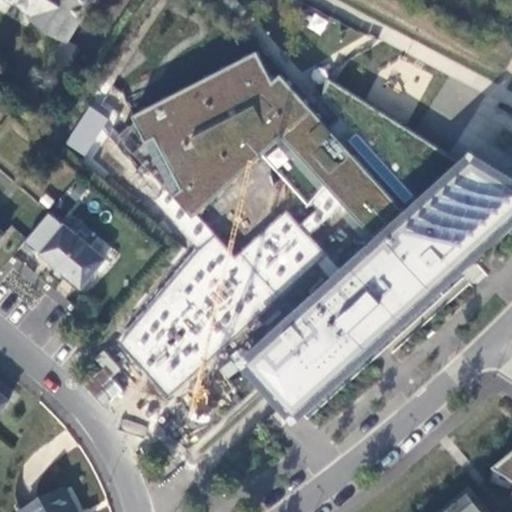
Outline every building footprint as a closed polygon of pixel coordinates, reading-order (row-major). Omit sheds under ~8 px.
[(61,40),(85,0),(12,0),(31,11),(28,18),(61,40)] [(310,383),(318,392),(455,267),(471,259),(501,233),(505,229),(509,224),(511,219),(511,195),(509,193),(502,187),(450,154),(413,131),(405,126),(364,100),(335,82),(327,77),(321,94),(335,109),(323,119),(282,73),(274,80),(258,50),(133,114),(194,216),(263,154),(307,206),(327,182),(381,243),(252,359),(264,372),(271,367),(298,394),(310,383)] [(88,106),(65,144),(85,157),(109,118),(88,106)] [(511,173),(463,145),(450,154),(502,187),(509,193),(511,195),(511,173)] [(84,287),(115,249),(100,236),(91,247),(66,225),(42,253),(84,287)] [(0,410),(9,400),(0,393),(0,410)] [(511,481),(511,457),(508,460),(495,471),(511,481)] [(64,490),(20,511),(73,511),(72,511),(75,509),(64,490)] [(452,511),(481,511),(487,508),(481,500),(475,505),(470,498),(452,511)]
